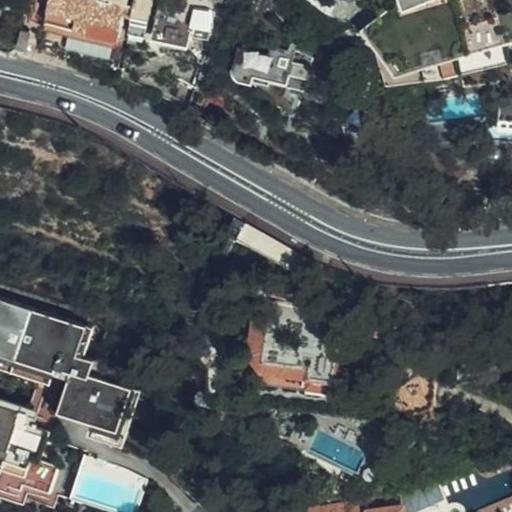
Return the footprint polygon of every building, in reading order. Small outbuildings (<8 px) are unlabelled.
[(56,52),(69,55),(72,46),(76,47),(79,33),(123,40),(125,21),(121,20),(123,9),(133,12),(135,0),(48,0),(44,26),(60,29),(56,52)] [(135,0),(133,12),(129,32),(145,35),(151,0),(135,0)] [(217,29),(216,10),(169,0),(161,0),(156,30),(193,38),(193,34),(196,33),(198,25),(217,29)] [(511,0),(390,0),(398,17),(387,16),(382,17),(362,29),(367,34),(374,30),(381,38),(376,42),(398,63),(405,58),(421,54),(425,64),(441,61),(439,54),(454,50),(452,43),(469,39),(473,49),(509,41),(511,41),(511,0)] [(18,34),(17,43),(29,46),(30,36),(18,34)] [(292,80),(297,59),(244,47),(240,67),(292,80)] [(175,105),(198,118),(208,88),(180,82),(175,105)] [(505,124),(509,100),(510,93),(492,90),(487,121),(505,124)] [(487,222),(511,219),(511,181),(511,182),(486,193),(487,222)] [(260,284),(253,274),(242,281),(249,287),(243,314),(255,333),(247,347),(263,367),(261,378),(298,384),(346,394),(361,344),(347,339),(350,318),(272,297),(268,286),(260,284)] [(121,426),(136,386),(93,371),(100,353),(82,346),(90,322),(0,289),(0,344),(48,361),(47,365),(56,368),(72,374),(61,405),(121,426)] [(0,360),(52,379),(56,368),(47,365),(48,361),(0,344),(0,360)] [(436,380),(437,367),(403,386),(377,397),(378,407),(389,407),(389,414),(398,417),(434,407),(436,380)] [(58,414),(105,431),(106,429),(132,435),(147,390),(136,386),(121,426),(61,405),(58,414)] [(43,458),(53,429),(40,424),(41,420),(36,418),(34,423),(26,419),(29,413),(0,401),(0,484),(21,493),(25,482),(50,491),(59,465),(43,458)] [(106,429),(105,431),(130,440),(132,435),(106,429)] [(371,502),(372,511),(403,507),(401,498),(400,495),(380,500),(370,497),(371,502)] [(371,502),(297,511),(422,511),(421,496),(401,498),(403,507),(372,511),(371,502)]
